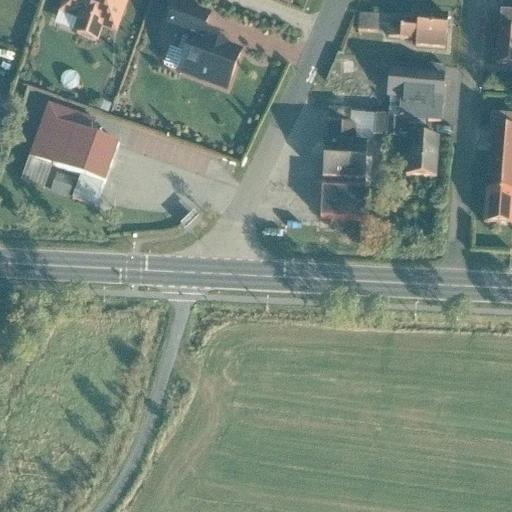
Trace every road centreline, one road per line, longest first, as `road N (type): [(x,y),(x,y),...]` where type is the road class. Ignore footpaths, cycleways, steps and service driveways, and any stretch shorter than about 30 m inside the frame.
road 1 (residential): [(335,0),(234,236),(227,277)]
road 2 (residential): [(454,287),(476,0)]
road 3 (unclassified): [(182,274),(175,337),(151,410),(100,511)]
road 4 (secondary): [(227,277),(454,287)]
road 5 (secondary): [(0,266),(182,274)]
